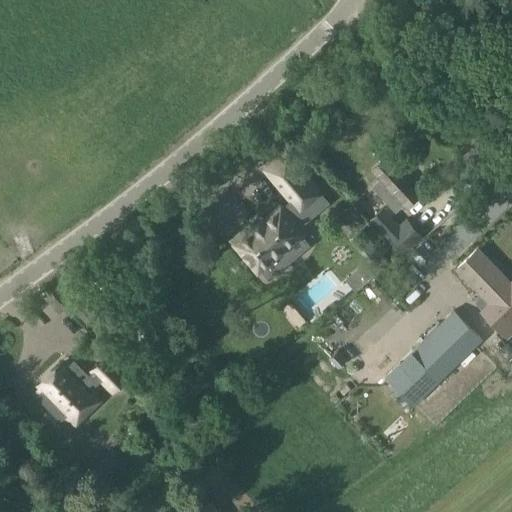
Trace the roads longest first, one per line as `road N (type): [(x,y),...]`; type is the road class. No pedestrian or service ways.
road 1 (unclassified): [(0,287),(225,120),(349,7)]
road 2 (unclassified): [(511,178),(349,7)]
